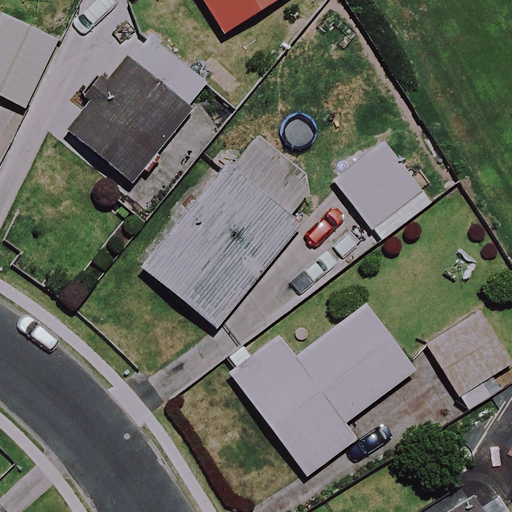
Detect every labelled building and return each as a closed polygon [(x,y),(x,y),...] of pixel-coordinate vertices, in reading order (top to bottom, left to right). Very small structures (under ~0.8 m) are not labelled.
[(278,0),(197,0),(222,37),(278,0)] [(56,42),(6,18),(0,30),(0,98),(24,109),(56,42)] [(187,114),(122,62),(65,135),(130,186),(187,114)] [(323,196),(250,137),(141,272),(214,331),(323,196)] [(420,193),(381,144),(333,183),(372,232),(420,193)] [(413,373),(363,308),(294,361),(277,338),(226,376),(305,479),(355,441),(343,426),(413,373)] [(510,365),(477,313),(425,347),(458,399),(510,365)]
